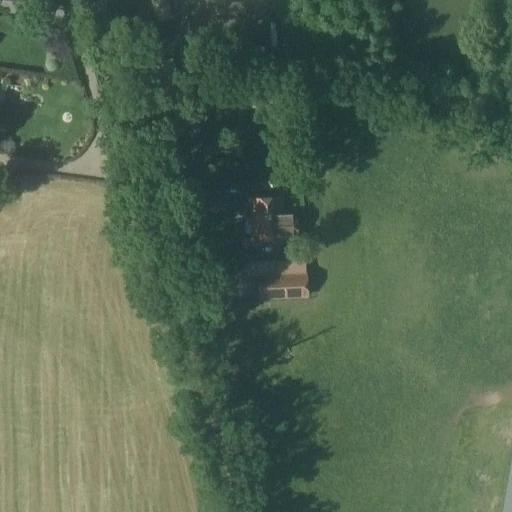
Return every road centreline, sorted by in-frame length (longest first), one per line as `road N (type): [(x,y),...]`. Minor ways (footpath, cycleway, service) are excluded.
road 1 (residential): [(174,300),(94,0)]
road 2 (residential): [(65,0),(104,141),(90,165),(31,167)]
road 3 (track): [(235,511),(174,300)]
